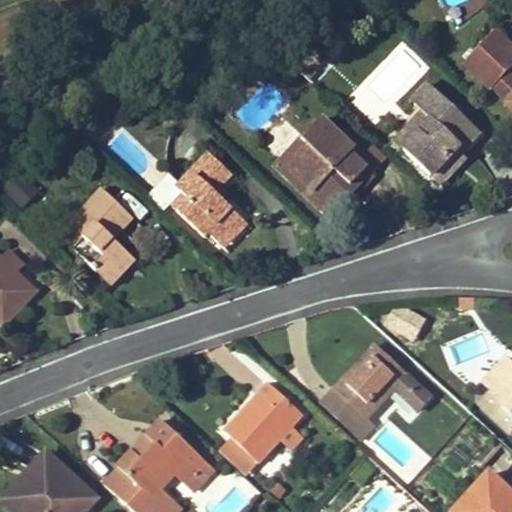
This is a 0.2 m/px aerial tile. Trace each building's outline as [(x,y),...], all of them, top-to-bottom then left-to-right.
[(511,80),(505,75),(511,67),(511,53),(492,35),(463,65),(490,90),(494,87),(508,101),(504,105),(511,111),(511,80)] [(426,116),(430,119),(402,151),(430,178),(456,150),(460,153),(479,132),(427,84),(411,102),(426,116)] [(430,119),(426,116),(398,147),(402,151),(430,119)] [(285,168),(311,193),(306,199),(324,215),(343,195),(348,200),(373,173),(348,149),(319,121),(299,142),(305,148),(285,168)] [(96,133),(91,124),(70,133),(78,142),(96,133)] [(348,149),(373,173),(384,162),(358,138),(348,149)] [(305,148),(299,142),(274,169),(306,199),(311,193),(285,168),(305,148)] [(456,150),(430,178),(440,186),(466,158),(460,153),(456,150)] [(181,195),(213,161),(208,156),(176,190),(181,195)] [(232,177),(213,161),(181,195),(184,197),(190,203),(177,215),(204,240),(208,237),(218,245),(241,221),(220,201),(214,195),(220,189),(232,177)] [(25,208),(37,190),(16,175),(3,193),(25,208)] [(214,195),(220,201),(226,194),(220,189),(214,195)] [(99,191),(79,213),(93,226),(81,238),(70,250),(109,287),(133,260),(111,241),(131,220),(99,191)] [(343,195),(324,215),(329,220),(348,200),(343,195)] [(172,210),(177,215),(190,203),(184,197),(172,210)] [(93,226),(79,213),(67,225),(81,238),(93,226)] [(241,221),(218,245),(223,250),(246,225),(241,221)] [(56,237),(70,250),(81,238),(67,225),(56,237)] [(0,260),(13,272),(15,275),(23,266),(7,251),(0,259),(0,260)] [(15,275),(13,272),(7,278),(0,271),(0,265),(2,263),(0,260),(0,324),(2,326),(33,292),(15,275)] [(0,271),(7,278),(13,272),(2,263),(0,265),(0,271)] [(417,411),(430,398),(375,347),(320,404),(361,441),(375,425),(368,417),(394,389),(417,411)] [(489,392),(511,366),(511,362),(506,357),(481,385),(489,392)] [(511,366),(489,392),(503,405),(502,409),(511,418),(511,366)] [(301,417),(267,384),(256,396),(260,400),(243,418),(240,416),(240,417),(225,432),(231,438),(257,463),(277,442),(288,452),(301,439),(290,428),(301,417)] [(260,400),(256,396),(240,414),(240,416),(243,418),(260,400)] [(121,471),(105,488),(131,511),(145,511),(155,502),(151,499),(160,489),(174,475),(185,486),(198,472),(206,463),(161,422),(145,438),(154,446),(140,461),(132,453),(117,468),(121,471)] [(154,446),(145,438),(132,453),(140,461),(154,446)] [(216,454),(244,478),(257,463),(231,438),(216,454)] [(86,511),(98,500),(46,453),(29,471),(35,475),(11,500),(23,511),(86,511)] [(198,472),(204,479),(213,469),(206,463),(198,472)] [(1,502),(11,511),(23,511),(11,500),(35,475),(29,471),(1,502)] [(198,472),(185,486),(192,492),(204,479),(198,472)] [(453,511),(510,511),(509,511),(511,508),(511,495),(489,474),(453,511)] [(178,511),(181,509),(160,489),(151,499),(155,502),(145,511),(178,511)]
